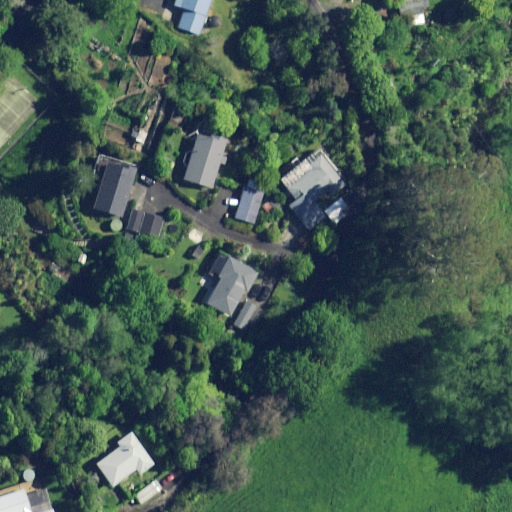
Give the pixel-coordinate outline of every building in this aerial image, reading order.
[(173,0),(173,3),(178,5),(174,23),(200,30),(208,0),(173,0)] [(419,0),(396,3),(398,17),(420,15),(419,0)] [(192,134),(180,179),(209,187),(221,142),(192,134)] [(327,184),(331,189),(344,179),(322,152),(285,182),(298,198),(292,202),(308,223),(323,211),(312,196),(327,184)] [(101,159),(86,204),(115,214),(130,169),(101,159)] [(265,194),(244,187),(234,217),(255,224),(265,194)] [(352,212),(341,197),(324,210),(334,225),(352,212)] [(162,219),(130,210),(125,229),(157,238),(162,219)] [(228,254),(206,298),(233,311),(255,267),(228,254)] [(264,312),(247,303),(236,325),(253,334),(264,312)] [(115,441),(118,444),(94,463),(109,482),(133,464),(139,470),(148,464),(142,457),(145,455),(130,435),(127,438),(124,434),(115,441)] [(141,505),(154,495),(160,503),(168,496),(163,489),(157,480),(135,496),(141,505)] [(0,494),(0,511),(21,511),(26,511),(18,489),(0,494)]
